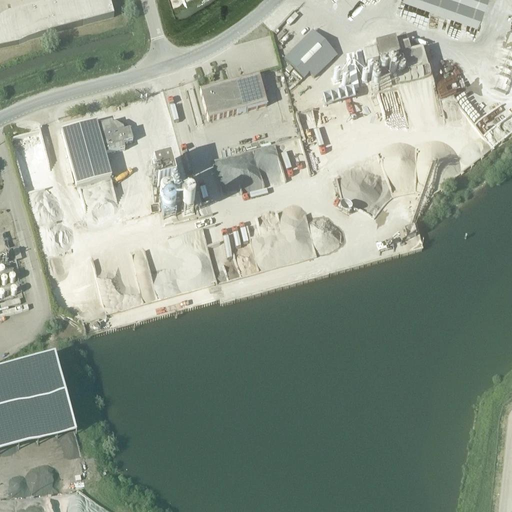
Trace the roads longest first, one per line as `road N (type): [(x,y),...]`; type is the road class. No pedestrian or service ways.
road 1 (unknown): [(149,73),(159,104),(155,142),(126,199),(91,223),(68,218),(32,106)]
road 2 (unknown): [(165,69),(222,208),(309,192),(330,157)]
road 3 (unclassified): [(0,120),(165,69)]
road 4 (unclassified): [(165,69),(225,41),(275,0)]
